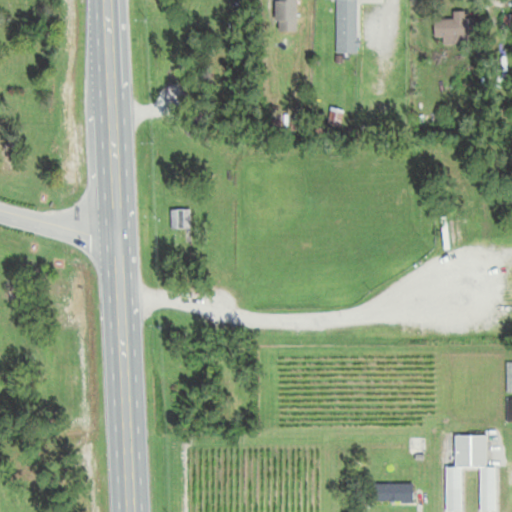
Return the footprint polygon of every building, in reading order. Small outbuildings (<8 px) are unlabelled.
[(336,0),(337,53),(359,53),(358,0),(336,0)] [(453,19),(434,19),(434,37),(443,37),(443,43),(469,43),(469,37),(482,37),(482,18),(465,18),(465,11),(453,11),(453,19)] [(343,110),(331,108),(328,124),(341,126),(343,110)] [(172,208),(172,228),(190,228),(190,208),(172,208)] [(487,435),(456,435),(456,467),(446,467),(446,511),(462,511),(462,466),(480,466),(479,511),(496,511),(497,466),(487,466),(487,435)] [(384,449),(384,463),(400,463),(400,449),(384,449)] [(413,483),(375,483),(375,501),(413,501),(413,483)]
